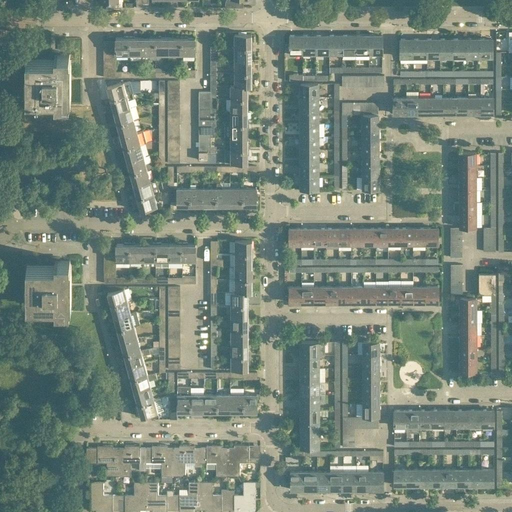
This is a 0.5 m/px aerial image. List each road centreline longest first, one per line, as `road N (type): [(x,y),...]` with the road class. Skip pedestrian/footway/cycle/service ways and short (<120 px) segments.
road 1 (residential): [(269,428),(77,424),(76,511)]
road 2 (residential): [(269,225),(0,224)]
road 3 (residential): [(269,17),(511,16)]
road 4 (residential): [(277,506),(511,507)]
road 5 (residential): [(271,210),(269,17)]
road 6 (residential): [(92,18),(269,17)]
road 7 (residential): [(444,392),(444,309),(388,308),(389,318)]
road 8 (residential): [(389,318),(390,393),(444,392)]
road 9 (residential): [(389,318),(269,317)]
